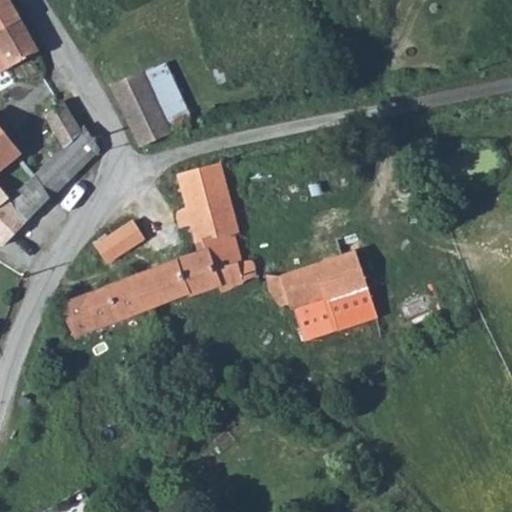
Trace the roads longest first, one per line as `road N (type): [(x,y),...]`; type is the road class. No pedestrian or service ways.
road 1 (unclassified): [(117,165),(511,85)]
road 2 (unclassified): [(117,165),(49,280),(0,402)]
road 3 (unclassified): [(31,0),(115,135),(117,165)]
